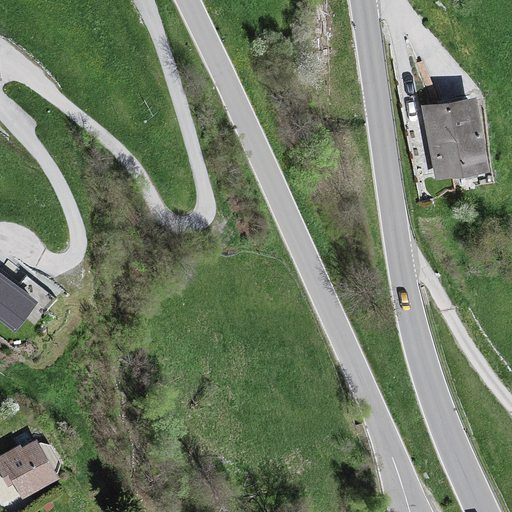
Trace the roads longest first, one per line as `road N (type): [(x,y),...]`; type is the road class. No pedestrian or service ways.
road 1 (tertiary): [(410,511),(357,368),(187,0)]
road 2 (tertiary): [(483,511),(421,352),(364,0)]
road 3 (residential): [(0,67),(9,62),(35,77),(136,168),(152,208),(169,223),(209,218),(210,192),(146,0)]
road 4 (residential): [(0,241),(62,267),(82,255),(83,235),(61,181),(0,115)]
